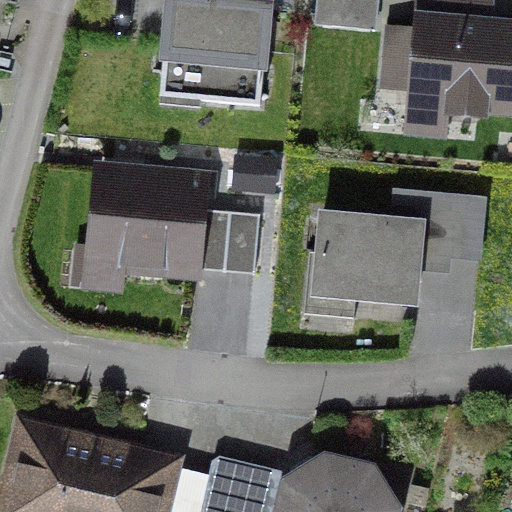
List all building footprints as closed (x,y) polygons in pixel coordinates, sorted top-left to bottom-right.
[(166,0),(158,102),(257,110),(266,4),(220,0),(166,0)] [(511,23),(416,17),(408,135),(438,137),(439,120),(511,124),(511,23)] [(208,180),(96,172),(88,290),(118,292),(119,275),(202,280),(208,180)] [(413,217),(311,208),(303,301),(405,309),(413,217)] [(133,458),(20,431),(3,502),(36,510),(37,511),(178,511),(187,476),(167,471),(168,469),(132,460),(133,458)] [(276,476),(216,461),(210,465),(206,480),(187,476),(178,511),(389,511),(367,474),(322,464),(283,487),(276,476)]
